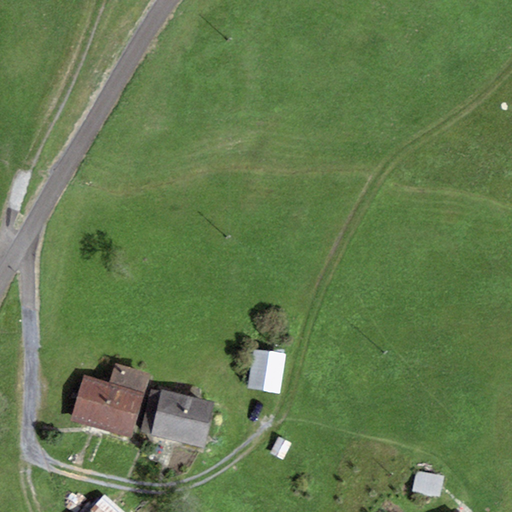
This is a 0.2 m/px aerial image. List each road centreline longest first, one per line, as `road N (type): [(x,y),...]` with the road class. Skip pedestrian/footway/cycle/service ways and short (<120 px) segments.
road 1 (track): [(511,56),(465,109),(393,162),(305,324),(280,415),(217,471),(149,489),(72,472),(33,450)]
road 2 (track): [(29,230),(168,0)]
road 3 (track): [(33,450),(29,230)]
